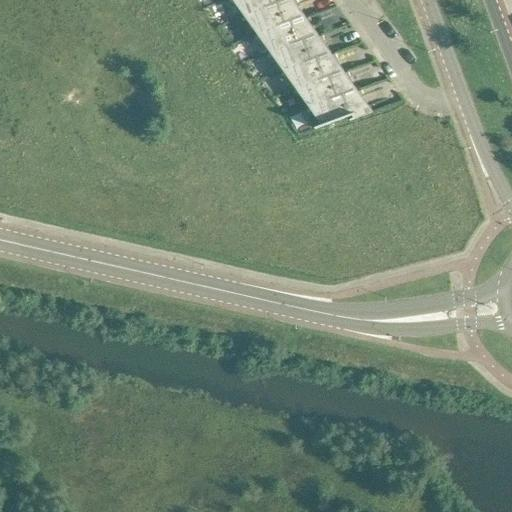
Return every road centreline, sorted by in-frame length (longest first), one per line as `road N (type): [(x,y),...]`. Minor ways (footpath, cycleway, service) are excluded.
road 1 (tertiary): [(319,313),(0,242)]
road 2 (tertiary): [(319,313),(360,327),(511,324)]
road 3 (tertiary): [(510,287),(427,306),(319,313)]
road 4 (residential): [(464,101),(429,101),(352,0)]
